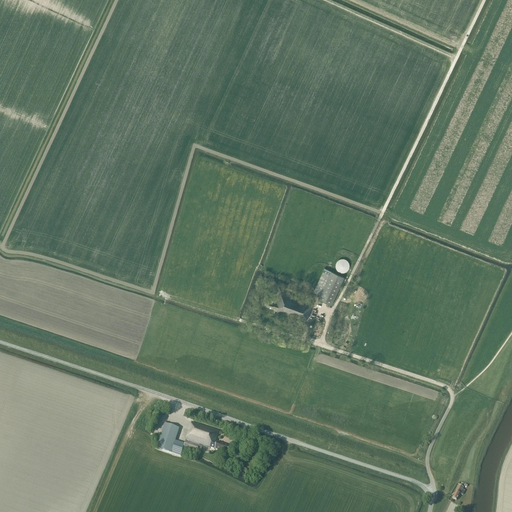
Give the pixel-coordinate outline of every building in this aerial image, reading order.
[(342,273),(343,273),(344,273),(345,272),(346,272),(347,271),(348,270),(349,269),(349,268),(349,267),(349,266),(349,265),(349,264),(349,263),(348,262),(348,261),(347,261),(346,260),(345,259),(344,259),(343,259),(342,259),(341,259),(340,260),(339,260),(338,261),(337,262),(337,263),(336,263),(336,264),(336,265),(336,266),(336,267),(336,268),(337,269),(337,270),(338,271),(339,271),(339,272),(340,272),(341,273),(342,273)] [(332,305),(345,278),(325,269),(314,292),(320,295),(318,299),(332,305)] [(313,303),(280,292),(276,302),(266,298),(264,305),(280,311),(280,312),(306,321),(313,303)] [(196,453),(199,445),(189,442),(209,449),(210,448),(227,453),(230,447),(216,442),(220,431),(192,422),(182,452),(187,453),(188,450),(196,453)] [(171,454),(179,429),(165,424),(157,449),(171,454)] [(456,501),(463,488),(459,486),(452,498),(456,501)]
